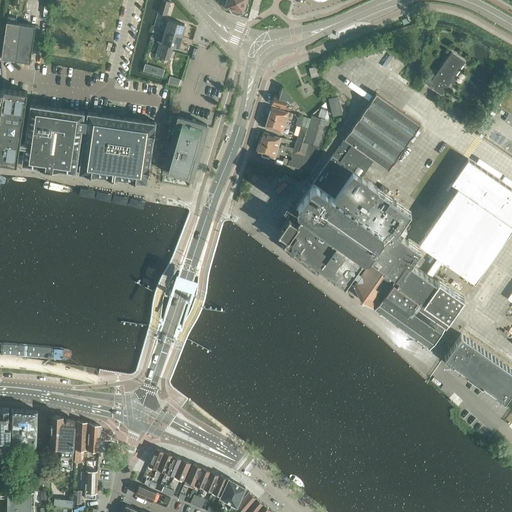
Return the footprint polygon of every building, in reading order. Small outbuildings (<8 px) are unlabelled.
[(170,2),(164,0),(162,0),(158,13),(166,15),(170,2)] [(227,0),(225,7),(231,9),(232,10),(233,11),(234,12),(235,12),(236,12),(237,13),(239,13),(240,12),(242,12),(243,11),(244,10),(245,9),(246,8),(246,7),(246,6),(246,5),(246,4),(246,3),(246,2),(246,0),(227,0)] [(161,30),(182,36),(185,25),(168,19),(164,18),(161,30)] [(16,60),(21,23),(6,21),(1,58),(16,60)] [(21,23),(16,60),(30,62),(35,25),(21,23)] [(182,36),(161,30),(158,42),(165,44),(161,57),(169,60),(173,46),(178,48),(182,36)] [(429,85),(434,88),(432,90),(438,95),(440,92),(442,94),(465,61),(452,52),(429,85)] [(162,76),(164,69),(145,64),(143,71),(162,76)] [(309,68),(310,72),(310,74),(311,78),(319,76),(316,66),(309,68)] [(0,161),(17,164),(27,92),(5,88),(0,117),(0,161)] [(294,100),(282,88),(279,96),(274,95),(271,105),(284,109),(287,99),(291,103),(294,100)] [(344,139),(278,231),(287,237),(284,242),(345,286),(347,282),(353,284),(360,297),(429,346),(464,297),(438,279),(437,281),(432,278),(431,277),(443,260),(475,281),(511,227),(511,189),(468,159),(451,183),(457,187),(419,242),(438,256),(426,274),(411,263),(421,249),(400,234),(403,229),(406,225),(403,223),(411,211),(354,171),(366,154),(388,170),(420,124),(376,93),(344,139)] [(329,99),(333,115),(341,113),(337,97),(329,99)] [(22,165),(75,172),(81,127),(83,128),(85,119),(83,118),(84,112),(31,104),(22,165)] [(271,107),(267,117),(286,122),(289,112),(271,107)] [(303,162),(313,164),(323,148),(322,147),(330,121),(324,119),(327,110),(321,108),(318,117),(312,115),(311,119),(308,128),(301,126),(296,141),(293,153),(289,166),(300,169),(301,165),(302,165),(303,162)] [(156,122),(88,112),(87,119),(85,119),(83,128),(85,128),(79,172),(147,182),(156,122)] [(192,179),(199,155),(208,125),(174,115),(170,126),(169,125),(164,140),(170,142),(162,170),(192,179)] [(283,133),(286,122),(267,117),(264,128),(283,133)] [(303,117),(301,126),(308,128),(311,119),(303,117)] [(263,132),(260,143),(278,148),(281,138),(263,132)] [(293,153),(296,141),(291,139),(289,144),(282,142),(280,149),(293,153)] [(257,153),(275,159),(278,148),(260,143),(257,153)] [(10,176),(0,174),(0,184),(9,185),(10,176)] [(511,369),(461,333),(444,357),(446,358),(446,360),(450,363),(452,362),(466,373),(482,385),(482,384),(504,400),(510,392),(511,392),(511,369)] [(0,335),(0,355),(18,357),(65,364),(68,344),(20,337),(14,337),(0,335)] [(0,443),(10,443),(10,446),(10,444),(11,426),(8,426),(8,417),(9,417),(9,408),(0,407),(0,443)] [(11,408),(11,426),(10,444),(36,445),(37,411),(11,408)] [(52,416),(50,452),(60,452),(59,466),(72,466),(75,419),(63,419),(63,417),(62,417),(61,417),(61,416),(54,415),(53,417),(52,417),(52,416)] [(88,422),(77,420),(74,462),(80,462),(81,455),(78,453),(78,449),(86,450),(88,422)] [(100,425),(89,422),(88,443),(99,444),(100,425)] [(148,464),(157,468),(164,451),(155,447),(148,464)] [(157,468),(166,471),(173,454),(164,451),(157,468)] [(166,471),(175,475),(182,458),(173,454),(166,471)] [(182,458),(175,475),(183,479),(191,462),(182,458)] [(49,474),(50,460),(37,459),(36,476),(36,487),(41,487),(48,487),(49,474)] [(193,488),(195,484),(202,467),(193,463),(184,484),(193,488)] [(195,484),(203,487),(211,470),(202,467),(195,484)] [(203,487),(212,491),(219,474),(211,470),(203,487)] [(97,471),(85,471),(84,492),(85,492),(84,498),(85,498),(95,499),(95,493),(96,493),(96,486),(97,471)] [(212,491),(221,495),(228,478),(219,474),(212,491)] [(221,496),(237,505),(249,491),(245,487),(229,477),(229,478),(221,495),(221,496)] [(135,494),(152,501),(156,492),(139,485),(135,494)] [(9,511),(31,511),(32,492),(34,492),(34,491),(10,490),(9,511)] [(73,502),(81,503),(82,490),(74,490),(73,502)] [(236,507),(244,511),(256,497),(249,491),(237,505),(236,507)] [(244,511),(245,511),(255,511),(263,503),(256,497),(244,511)] [(54,505),(72,507),(73,500),(54,498),(54,505)] [(255,511),(268,511),(271,509),(263,503),(255,511)]
